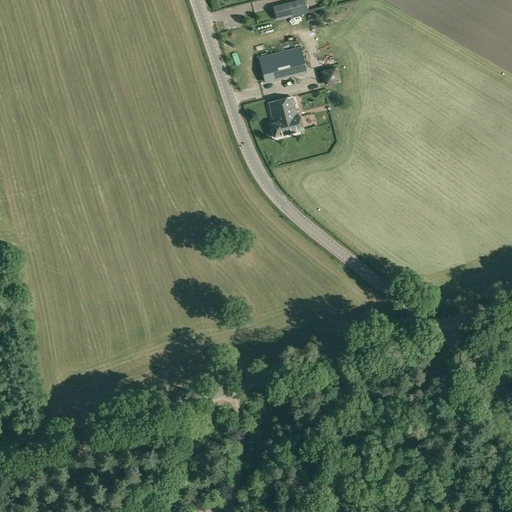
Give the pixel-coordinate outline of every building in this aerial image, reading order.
[(302,0),(295,2),(298,14),(307,12),(304,0),(302,0)] [(273,7),(276,20),(285,17),(282,5),(273,7)] [(258,57),(264,83),(307,72),(300,47),(258,57)] [(335,70),(326,71),(327,82),(336,81),(335,70)] [(270,124),(274,137),(303,130),(300,116),(299,116),(299,114),(296,114),(291,96),(268,102),(273,123),(270,124)]
